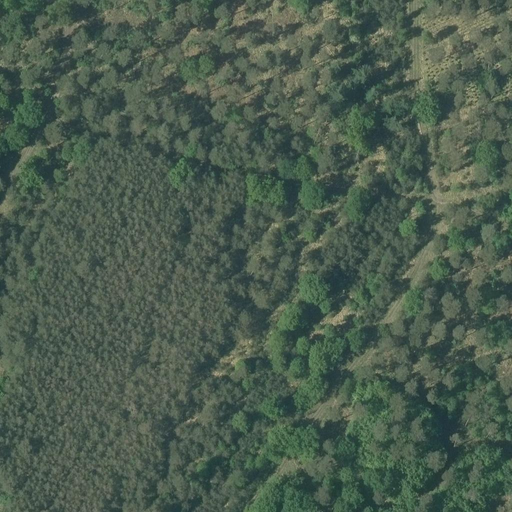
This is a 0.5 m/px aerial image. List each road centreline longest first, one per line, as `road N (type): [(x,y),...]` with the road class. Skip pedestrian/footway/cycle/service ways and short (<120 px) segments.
road 1 (track): [(252,511),(278,461),(371,335),(430,225),(432,199),(412,138),(405,0)]
road 2 (track): [(0,103),(62,128),(254,175),(442,200),(511,242)]
road 3 (track): [(0,201),(52,98),(60,0)]
